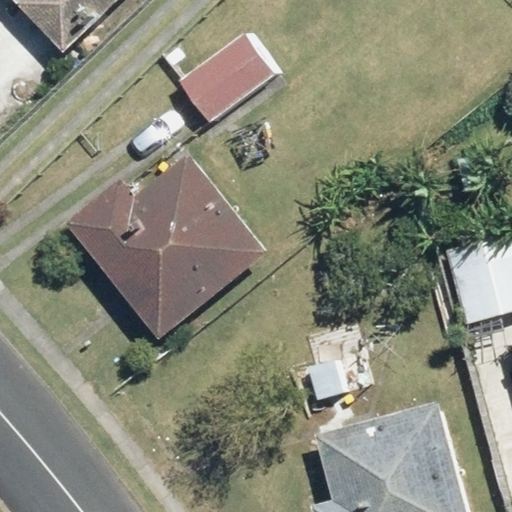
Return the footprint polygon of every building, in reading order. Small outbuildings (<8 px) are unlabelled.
[(133,0),(37,0),(84,48),(133,0)] [(224,119),(288,71),(259,33),(195,82),(224,119)] [(289,252),(209,147),(155,188),(146,176),(89,220),(178,336),(289,252)] [(511,313),(511,241),(461,257),(481,323),(511,313)] [(490,511),(457,397),(334,433),(353,497),(332,503),(334,511),(490,511)]
